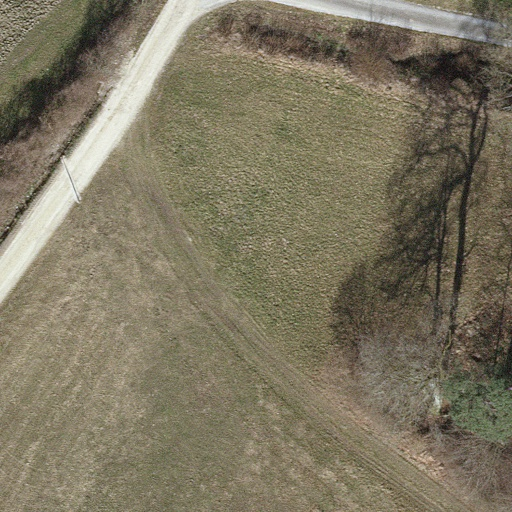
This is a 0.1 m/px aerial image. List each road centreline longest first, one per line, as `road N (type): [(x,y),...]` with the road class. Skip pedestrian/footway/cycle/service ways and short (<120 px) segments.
road 1 (track): [(0,280),(190,0)]
road 2 (track): [(511,20),(366,0)]
